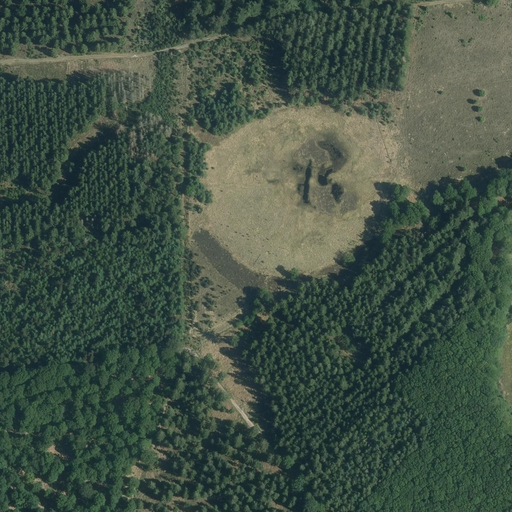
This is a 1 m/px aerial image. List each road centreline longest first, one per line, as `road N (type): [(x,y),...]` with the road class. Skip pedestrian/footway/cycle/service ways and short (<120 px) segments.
road 1 (track): [(466,0),(296,18),(156,52),(0,62)]
road 2 (track): [(185,349),(0,382)]
road 3 (track): [(320,511),(205,373)]
road 4 (track): [(205,373),(185,349),(147,458)]
